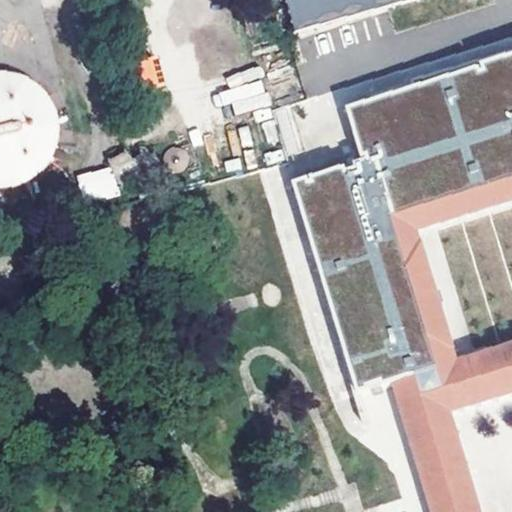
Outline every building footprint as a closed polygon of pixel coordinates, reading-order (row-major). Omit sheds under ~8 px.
[(286,0),(295,31),(412,0),(286,0)] [(156,55),(133,61),(141,93),(165,87),(156,55)] [(511,57),(479,68),(481,70),(348,111),(363,163),(292,185),(350,375),(374,368),(388,364),(404,360),(405,361),(452,348),(415,230),(511,205),(511,57)] [(34,175),(48,160),(55,141),(55,121),(50,104),(39,89),(24,78),(6,72),(0,72),(0,187),(17,185),(34,175)] [(108,159),(115,174),(134,164),(127,150),(108,159)] [(112,166),(76,175),(83,203),(119,194),(112,166)] [(452,348),(405,361),(404,360),(388,364),(431,511),(511,511),(511,347),(457,364),(452,348)]
